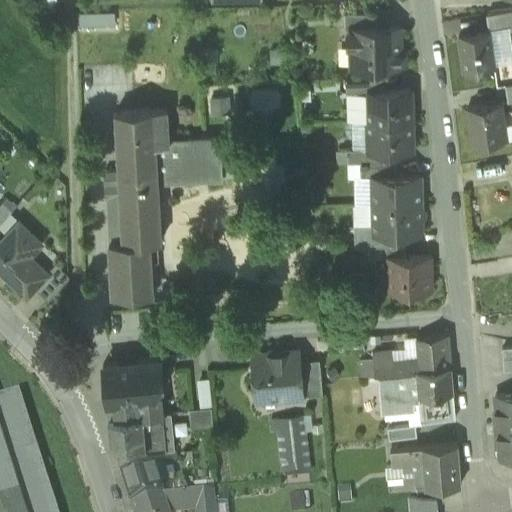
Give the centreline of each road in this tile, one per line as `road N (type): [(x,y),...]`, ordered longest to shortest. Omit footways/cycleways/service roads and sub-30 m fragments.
road 1 (residential): [(62,380),(97,344),(465,324)]
road 2 (residential): [(422,0),(465,324)]
road 3 (residential): [(465,324),(477,503)]
road 4 (residential): [(62,380),(106,511)]
